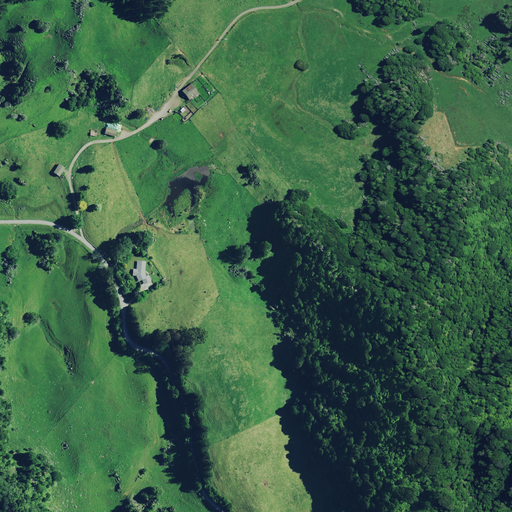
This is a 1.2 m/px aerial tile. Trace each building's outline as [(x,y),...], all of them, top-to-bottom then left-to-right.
[(199,94),(191,84),(182,91),(189,100),(192,98),(193,99),(199,94)] [(197,110),(190,102),(186,105),(194,114),(197,110)] [(116,125),(108,123),(107,128),(106,128),(104,134),(114,136),(116,130),(115,130),(116,125)] [(64,169),(58,165),(53,172),(59,176),(64,169)] [(145,261),(137,261),(136,269),(133,269),(132,276),(136,276),(138,282),(141,280),(144,284),(150,281),(147,276),(145,277),(144,274),(145,261)]
